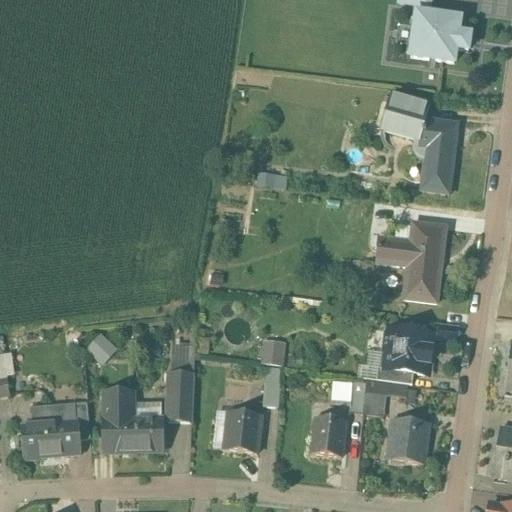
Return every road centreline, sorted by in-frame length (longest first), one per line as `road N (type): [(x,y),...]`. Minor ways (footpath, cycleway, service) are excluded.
road 1 (residential): [(451,511),(109,489),(10,492),(0,500)]
road 2 (residential): [(451,511),(500,178)]
